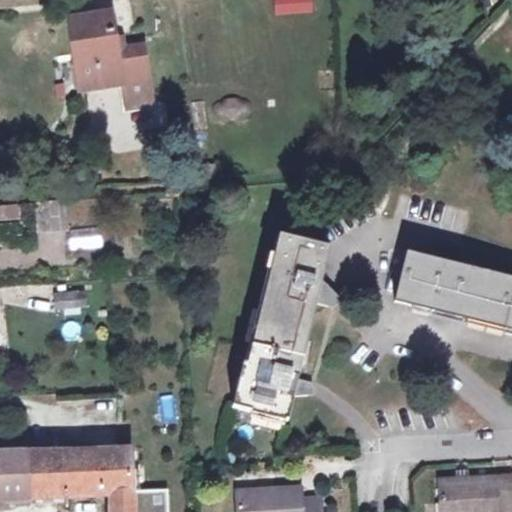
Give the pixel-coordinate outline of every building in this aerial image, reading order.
[(71,23),(79,75),(100,72),(101,87),(122,85),(125,111),(150,108),(143,50),(142,41),(117,45),(114,18),(71,23)] [(100,72),(79,75),(80,90),(101,87),(100,72)] [(184,166),(185,182),(212,179),(210,165),(184,166)] [(68,231),(66,201),(35,203),(37,234),(68,231)] [(21,204),(0,204),(0,220),(21,220),(21,204)] [(69,231),(71,250),(102,247),(100,228),(69,231)] [(324,279),(331,249),(281,238),(250,367),(244,365),(234,408),(289,422),(295,398),(310,396),(309,383),(299,380),(318,301),(331,304),(339,294),(324,279)] [(511,278),(408,253),(396,302),(511,331),(511,278)] [(86,290),(56,292),(56,308),(88,307),(86,290)] [(135,511),(133,447),(63,450),(65,497),(110,496),(111,511),(135,511)] [(63,450),(28,452),(30,499),(65,497),(63,450)] [(0,499),(5,500),(30,499),(28,452),(0,452),(0,499)] [(456,473),(456,483),(468,482),(468,473),(456,473)] [(511,511),(510,479),(468,482),(456,483),(440,484),(441,511),(511,511)] [(319,511),(318,501),(301,502),(301,493),(239,496),(240,511),(319,511)]
